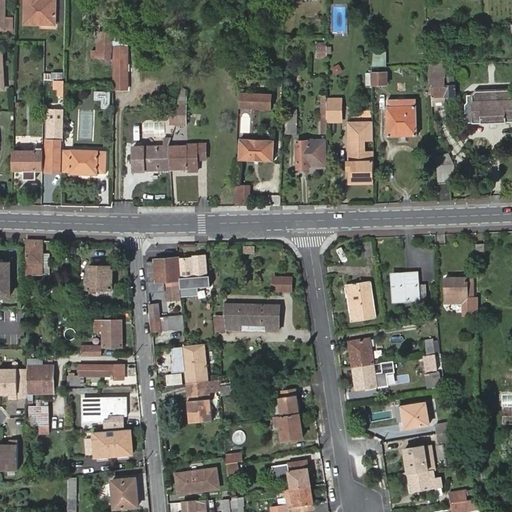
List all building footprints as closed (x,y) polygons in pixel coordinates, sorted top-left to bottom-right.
[(41,20),(44,20),(44,0),(23,0),(23,22),(40,22),(41,20)] [(44,0),(44,20),(53,20),(53,0),(44,0)] [(114,64),(114,47),(114,43),(115,23),(100,22),(100,38),(100,50),(93,50),(93,58),(105,58),(105,64),(114,64)] [(327,44),(315,43),(315,58),(327,58),(327,44)] [(115,47),(114,89),(127,90),(128,48),(115,47)] [(444,76),(443,67),(430,68),(432,107),(446,106),(445,95),(454,95),(453,76),(444,76)] [(385,69),(370,69),(370,81),(385,81),(385,69)] [(63,83),(63,81),(53,81),(54,90),(57,90),(57,96),(63,96),(63,83)] [(472,120),(472,121),(511,120),(511,92),(508,87),(477,87),(472,92),(468,92),(468,99),(464,102),(465,116),(468,120),(472,120)] [(174,114),(174,123),(185,124),(185,90),(175,90),(174,111),(174,114)] [(269,107),(269,92),(239,91),(239,106),(269,107)] [(94,93),(94,101),(107,101),(107,93),(94,93)] [(326,122),(326,104),(326,97),(321,97),(321,133),(319,133),(319,137),(323,138),(323,141),(314,140),(313,139),(308,139),(308,140),(296,140),(296,167),(307,167),(308,165),(323,164),(323,149),(326,149),(326,122)] [(385,97),(385,133),(415,134),(415,97),(385,97)] [(341,121),(341,104),(326,104),(326,122),(341,121)] [(284,114),(285,133),(295,133),(295,114),(294,114),(293,109),(286,109),(286,114),(284,114)] [(371,143),(371,122),(360,123),(361,126),(358,126),(357,123),(348,123),(348,144),(352,144),(352,148),(348,148),(349,162),(353,162),(353,167),(347,167),(347,183),(372,183),(372,176),(372,150),(363,151),(363,144),(371,143)] [(171,170),(170,145),(172,139),(165,138),(165,146),(133,146),(133,170),(171,170)] [(240,138),(239,158),(273,160),(273,140),(240,138)] [(47,140),(47,172),(60,172),(60,140),(47,140)] [(171,170),(187,170),(187,173),(198,173),(198,160),(207,161),(207,145),(170,145),(171,170)] [(68,151),(62,151),(61,172),(68,172),(68,173),(97,174),(97,172),(105,173),(105,151),(98,151),(97,150),(68,149),(68,151)] [(41,171),(42,152),(12,151),(11,171),(20,171),(19,179),(35,179),(35,171),(41,171)] [(436,164),(438,200),(451,200),(449,182),(454,182),(453,164),(436,164)] [(235,205),(250,205),(251,184),(235,184),(235,205)] [(25,239),(26,262),(42,261),(42,254),(49,253),(49,243),(41,243),(41,240),(25,239)] [(254,245),(243,245),(244,253),(255,253),(254,245)] [(205,252),(192,253),(192,254),(177,255),(179,276),(179,280),(206,279),(206,283),(210,282),(209,272),(206,272),(205,252)] [(179,276),(177,255),(154,257),(152,255),(147,255),(145,257),(147,281),(156,281),(156,286),(165,285),(180,284),(179,280),(179,276)] [(0,295),(10,295),(9,263),(0,263),(0,295)] [(87,274),(87,280),(90,280),(90,290),(102,291),(102,287),(109,288),(110,266),(90,265),(89,274),(87,274)] [(392,274),(394,300),(428,298),(426,282),(419,283),(418,272),(392,274)] [(291,290),(292,276),(274,276),(274,289),(291,290)] [(467,276),(445,276),(445,301),(463,301),(463,311),(477,311),(478,296),(472,296),(473,276),(467,276)] [(345,284),(351,321),(374,318),(368,280),(345,284)] [(180,284),(165,285),(166,299),(181,298),(180,284)] [(207,286),(198,286),(198,295),(207,295),(207,286)] [(78,296),(79,309),(86,308),(85,295),(78,296)] [(280,304),(273,304),(224,303),(225,315),(215,315),(216,328),(227,329),(279,330),(280,304)] [(149,304),(151,318),(159,317),(158,304),(149,304)] [(182,315),(159,317),(160,329),(183,327),(182,315)] [(151,318),(152,330),(160,329),(159,317),(151,318)] [(116,323),(116,319),(96,319),(96,329),(103,329),(104,346),(122,345),(121,323),(116,323)] [(425,337),(427,355),(434,354),(436,353),(433,336),(425,337)] [(350,353),(352,366),(373,363),(369,338),(350,340),(351,353),(350,353)] [(207,381),(204,345),(183,347),(185,368),(187,368),(188,375),(185,375),(186,383),(207,381)] [(101,346),(80,347),(81,355),(101,355),(101,346)] [(183,347),(174,347),(176,369),(185,368),(183,347)] [(427,355),(424,355),(425,371),(436,370),(434,354),(427,355)] [(124,378),(123,363),(114,363),(114,365),(81,365),(81,367),(83,367),(83,370),(79,370),(79,375),(68,375),(68,384),(83,384),(83,375),(113,375),(113,379),(124,378)] [(373,363),(352,366),(356,389),(376,386),(373,363)] [(17,368),(17,394),(54,393),(54,367),(17,368)] [(0,368),(0,395),(10,395),(10,400),(18,400),(17,394),(17,368),(0,368)] [(426,387),(441,387),(440,371),(425,372),(426,387)] [(167,384),(182,384),(182,373),(167,373),(167,384)] [(237,392),(236,382),(219,384),(220,394),(237,392)] [(279,415),(300,413),(297,388),(281,390),(282,396),(276,397),(279,415)] [(188,395),(191,423),(213,420),(210,392),(188,395)] [(126,393),(80,394),(80,419),(105,418),(105,429),(124,427),(124,412),(126,413),(126,411),(126,393)] [(398,407),(399,420),(404,419),(405,428),(428,425),(426,403),(398,407)] [(49,405),(29,406),(30,425),(50,425),(49,405)] [(304,435),(300,413),(279,415),(274,416),(276,427),(281,427),(283,439),(304,435)] [(456,422),(435,424),(436,434),(458,430),(456,422)] [(105,429),(93,430),(95,454),(110,454),(110,448),(115,447),(116,453),(132,452),(131,427),(124,427),(105,429)] [(11,444),(1,444),(1,468),(19,468),(19,440),(11,439),(11,444)] [(86,452),(93,451),(92,439),(85,440),(86,452)] [(474,443),(480,479),(498,477),(493,440),(474,443)] [(406,454),(408,473),(434,469),(436,469),(432,444),(410,447),(411,453),(406,454)] [(227,456),(227,463),(238,461),(242,460),(241,453),(226,454),(227,456)] [(308,460),(273,465),(275,479),(291,477),(293,488),(311,485),(308,460)] [(227,463),(228,474),(240,472),(238,461),(227,463)] [(176,472),(179,492),(219,488),(217,468),(176,472)] [(434,469),(408,473),(410,484),(414,483),(415,490),(441,486),(440,478),(435,479),(434,469)] [(68,477),(67,511),(76,511),(77,477),(68,477)] [(113,480),(115,508),(139,506),(136,478),(113,480)] [(315,509),(311,485),(293,488),(294,496),(291,496),(293,511),(315,509)] [(450,492),(452,502),(468,499),(466,489),(450,492)] [(222,500),(223,511),(231,511),(230,499),(222,500)] [(468,499),(452,502),(453,511),(456,511),(469,510),(468,499)] [(205,500),(183,502),(184,511),(196,511),(206,510),(205,500)]
